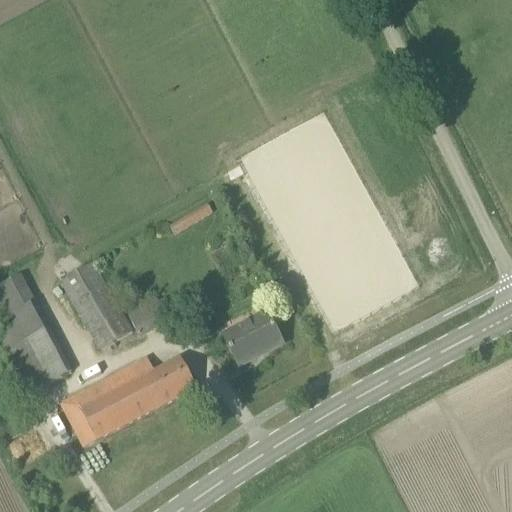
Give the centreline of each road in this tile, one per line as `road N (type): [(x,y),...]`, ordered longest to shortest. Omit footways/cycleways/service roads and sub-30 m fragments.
road 1 (secondary): [(180,511),(287,442),(511,317)]
road 2 (unclassified): [(511,280),(371,0)]
